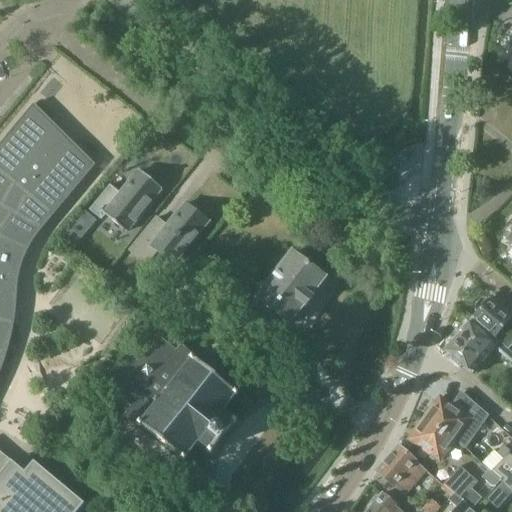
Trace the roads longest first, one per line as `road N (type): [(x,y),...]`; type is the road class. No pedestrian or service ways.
road 1 (unclassified): [(439,235),(390,207),(120,0)]
road 2 (tertiary): [(327,511),(404,382),(439,235)]
road 3 (residential): [(222,165),(40,12)]
road 4 (tertiary): [(439,235),(461,0)]
